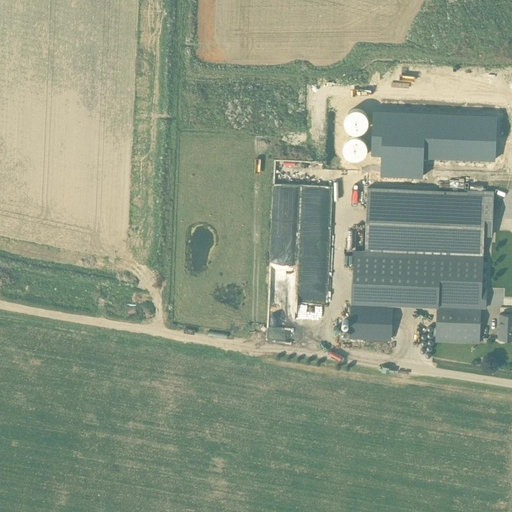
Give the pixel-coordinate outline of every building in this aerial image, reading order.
[(367,115),(366,113),(364,112),(363,110),(361,109),(359,109),(356,109),(354,109),(352,109),(350,110),(348,111),(347,113),(346,115),(345,117),(344,119),(344,121),(344,123),(345,125),(346,127),(347,129),(349,130),(350,132),(352,133),(355,133),(357,133),(359,133),(361,132),(363,131),(365,130),(366,128),(367,126),(368,124),(368,122),(368,119),(368,117),(367,115)] [(373,111),(371,155),(381,155),(380,175),(423,177),(424,157),(495,160),(496,116),(373,111)] [(355,136),(352,136),(350,137),(348,138),(347,139),(345,141),(344,143),(343,145),(343,147),(343,149),(343,152),(344,154),(346,155),(347,157),(349,158),(351,159),(353,160),(355,160),(358,160),(360,159),(362,158),(364,157),(365,155),(366,153),(367,151),(367,149),(367,146),(367,144),(366,142),(365,140),(363,138),(361,137),(359,136),(357,136),(355,136)] [(406,253),(483,255),(484,236),(492,236),(492,226),(494,190),(468,189),(468,191),(367,187),(365,251),(406,253)] [(472,309),(479,310),(486,310),(487,288),(482,288),(473,287),(472,309)] [(393,305),(351,303),(349,337),(392,339),(393,305)] [(472,309),(437,308),(435,341),(478,343),(479,310),(472,309)] [(511,314),(500,314),(498,338),(511,339),(511,314)] [(341,331),(340,332),(341,333),(341,334),(342,335),(343,336),(345,336),(346,336),(347,335),(348,334),(349,333),(349,332),(349,331),(348,329),(347,328),(346,328),(345,328),(343,328),(342,328),(341,329),(341,331)]
